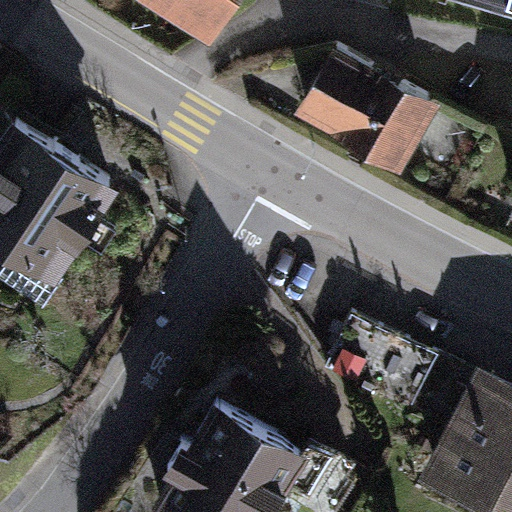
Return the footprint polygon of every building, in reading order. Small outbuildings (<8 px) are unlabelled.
[(224,0),(166,0),(209,26),(224,0)] [(430,93),(337,40),(305,97),(398,149),(430,93)] [(35,106),(0,159),(0,231),(75,280),(142,176),(35,106)] [(500,511),(511,511),(511,374),(485,360),(425,475),(500,511)] [(277,511),(319,436),(231,389),(170,501),(190,511),(277,511)]
